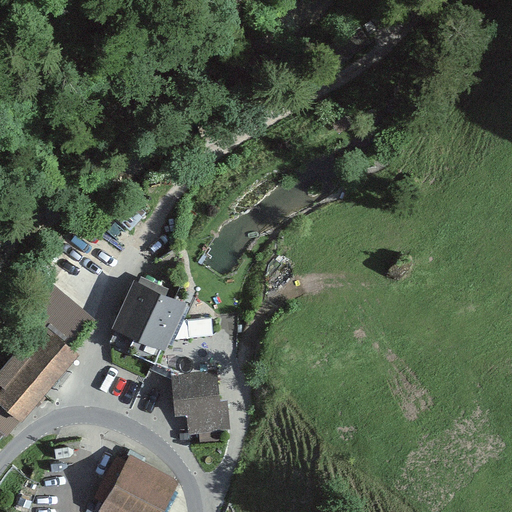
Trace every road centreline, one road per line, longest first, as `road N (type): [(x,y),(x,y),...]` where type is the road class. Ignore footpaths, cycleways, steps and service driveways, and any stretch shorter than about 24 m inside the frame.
road 1 (track): [(240,423),(246,344),(265,307),(296,286),(346,281),(381,293),(434,326),(461,356),(484,420),(479,474),(487,511)]
road 2 (track): [(165,206),(287,95),(411,0)]
road 3 (unclassified): [(195,511),(190,486),(159,447),(94,416),(35,431),(0,466)]
road 4 (track): [(287,95),(317,91),(457,0)]
